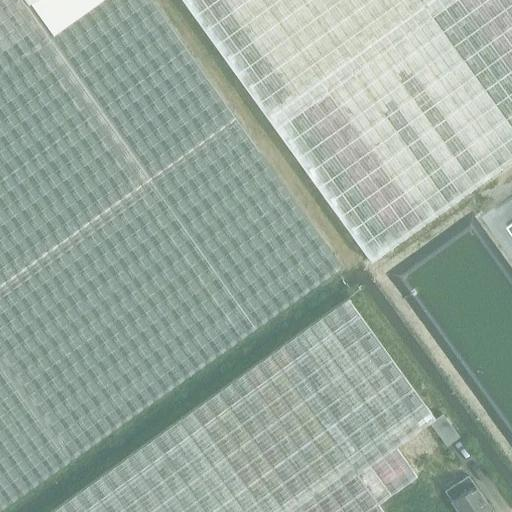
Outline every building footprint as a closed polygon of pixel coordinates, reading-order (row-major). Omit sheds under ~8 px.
[(0,0),(0,509),(88,446),(341,265),(208,79),(150,0),(102,0),(51,36),(28,3),(25,0),(0,0)] [(511,0),(180,0),(275,131),(369,261),(511,158),(511,0)] [(387,511),(379,501),(381,500),(360,471),(396,445),(395,445),(399,442),(434,416),(346,298),(107,471),(49,511),(387,511)] [(442,413),(429,422),(446,445),(458,436),(442,413)] [(396,445),(360,471),(381,500),(417,474),(397,448),(396,445)] [(468,475),(444,491),(458,511),(488,511),(492,510),(480,492),(468,475)]
